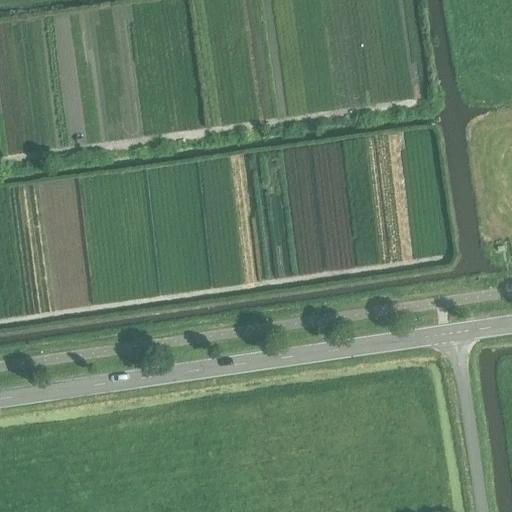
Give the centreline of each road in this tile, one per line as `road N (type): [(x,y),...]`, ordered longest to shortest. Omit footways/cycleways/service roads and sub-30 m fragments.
road 1 (tertiary): [(0,402),(454,335)]
road 2 (unclassified): [(480,511),(454,335)]
